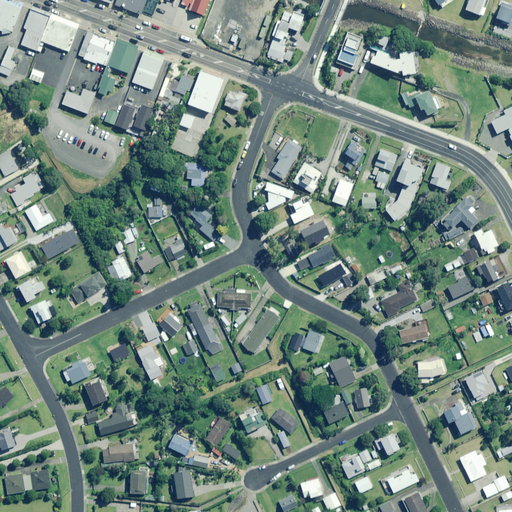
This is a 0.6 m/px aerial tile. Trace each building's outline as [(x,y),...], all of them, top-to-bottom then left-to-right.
[(22,3),(15,0),(0,0),(0,26),(11,31),(22,3)] [(116,0),(115,5),(142,15),(147,0),(116,0)] [(158,0),(148,0),(144,12),(150,14),(155,1),(158,2),(158,0)] [(209,0),(182,0),(181,4),(190,7),(189,9),(204,15),(209,0)] [(225,2),(220,0),(213,17),(230,23),(238,25),(241,16),(233,12),(232,15),(229,14),(231,9),(223,7),(225,2)] [(435,0),(441,9),(454,1),(452,0),(435,0)] [(489,0),(468,0),(465,10),(483,17),(489,0)] [(510,5),(501,1),(492,23),(511,30),(511,3),(510,3),(510,5)] [(60,16),(32,5),(23,27),(26,28),(24,34),(20,44),(36,50),(40,40),(68,51),(79,24),(60,16)] [(263,10),(252,6),(244,31),(252,34),(255,24),(258,25),(263,10)] [(284,37),(287,38),(289,34),(287,33),(288,28),(298,32),(304,16),(295,13),(294,16),(284,12),(281,22),(278,21),(272,36),(274,37),(266,57),(282,63),(283,60),(289,62),(293,53),(285,50),(286,47),(284,46),(286,42),(282,41),(284,37)] [(272,21),(264,18),(260,29),(268,32),(272,21)] [(115,41),(85,30),(76,53),(105,65),(115,41)] [(362,37),(349,32),(338,61),(354,66),(357,56),(355,55),(362,37)] [(255,39),(242,35),(240,42),(253,47),(255,39)] [(389,40),(379,36),(376,44),(385,48),(389,40)] [(138,49),(116,40),(107,64),(129,73),(138,49)] [(14,47),(8,45),(0,65),(0,71),(8,75),(14,62),(9,60),(14,47)] [(164,57),(144,49),(131,81),(151,89),(164,57)] [(396,74),(398,72),(402,73),(402,76),(415,74),(412,51),(399,53),(400,60),(396,59),(395,62),(388,59),(389,56),(378,51),(375,57),(373,56),(370,64),(396,74)] [(43,72),(32,67),(28,78),(38,82),(43,72)] [(224,79),(200,69),(187,102),(211,112),(224,79)] [(171,74),(167,73),(157,98),(161,100),(166,87),(170,88),(172,82),(168,81),(171,74)] [(193,79),(181,74),(174,90),(184,94),(186,90),(188,91),(193,79)] [(116,79),(104,75),(98,91),(105,94),(107,89),(111,91),(116,79)] [(66,91),(61,103),(87,112),(94,93),(81,88),(78,95),(66,91)] [(228,94),(227,94),(224,101),(225,102),(223,107),(240,113),(247,95),(238,92),(237,95),(229,91),(228,94)] [(424,118),(438,111),(437,110),(441,109),(436,97),(431,99),(428,91),(421,94),(420,92),(408,97),(407,94),(403,95),(406,101),(409,109),(418,105),(421,111),(424,118)] [(177,105),(180,99),(171,95),(168,102),(177,105)] [(510,137),(509,137),(511,144),(511,143),(511,107),(504,112),(505,116),(491,122),(497,135),(507,130),(510,137)] [(118,113),(108,109),(103,120),(113,124),(118,113)] [(194,117),(184,113),(179,124),(189,128),(194,117)] [(236,122),(228,115),(224,120),(232,127),(236,122)] [(279,154),(276,159),(276,165),(271,172),(284,179),(298,156),(297,156),(302,148),(297,145),(298,144),(288,137),(287,139),(285,137),(282,141),(284,143),(278,153),(279,154)] [(366,151),(352,142),(344,155),(349,158),(347,161),(356,167),(366,151)] [(23,168),(12,148),(0,155),(0,168),(5,177),(23,168)] [(397,156),(381,150),(375,166),(391,172),(397,156)] [(419,180),(423,170),(410,165),(410,163),(405,161),(396,182),(404,185),(397,202),(386,211),(394,221),(408,210),(417,190),(409,187),(411,183),(419,180)] [(211,165),(186,164),(185,179),(192,179),(192,187),(204,187),(205,178),(208,178),(208,172),(211,173),(211,165)] [(321,174),(305,164),(293,182),(312,194),(317,187),(315,185),(321,174)] [(451,182),(446,180),(447,177),(450,179),(453,172),(449,171),(450,169),(437,164),(429,184),(447,191),(451,182)] [(389,176),(379,172),(375,182),(378,183),(376,187),(384,190),(389,176)] [(45,188),(38,175),(37,176),(35,173),(31,175),(23,180),(26,184),(21,187),(20,184),(15,187),(17,192),(11,195),(17,207),(24,203),(23,202),(34,196),(33,194),(45,188)] [(353,185),(339,180),(332,202),(346,207),(353,185)] [(265,204),(268,211),(285,202),(285,198),(291,200),(294,193),(267,183),(264,191),(269,192),(268,203),(265,204)] [(376,194),(362,194),(362,209),(376,209),(376,194)] [(475,213),(474,208),(472,206),(474,204),(475,201),(471,197),(468,197),(466,199),(465,198),(443,220),(452,229),(461,221),(468,229),(477,220),(473,216),(475,213)] [(161,207),(161,199),(155,200),(155,208),(148,208),(148,218),(167,217),(166,207),(161,207)] [(303,205),(301,201),(292,205),(296,213),(291,216),(295,224),(314,215),(308,203),(303,205)] [(212,217),(196,203),(188,213),(203,226),(199,230),(214,243),(221,235),(207,223),(212,217)] [(36,232),(54,222),(49,213),(47,214),(43,205),(37,208),(36,206),(25,212),(36,232)] [(316,242),(317,245),(324,241),(323,238),(330,235),(324,220),(304,230),(311,244),(316,242)] [(25,232),(20,223),(16,225),(21,234),(25,232)] [(4,231),(0,225),(0,224),(0,251),(16,243),(8,228),(4,231)] [(120,228),(121,233),(125,245),(137,241),(136,238),(138,237),(136,228),(127,231),(126,226),(120,228)] [(445,243),(465,233),(461,226),(441,237),(445,243)] [(498,246),(490,232),(484,235),(481,230),(473,234),(482,251),(484,250),(485,252),(486,251),(488,255),(495,252),(493,249),(498,246)] [(188,253),(179,235),(173,238),(177,246),(171,249),(170,248),(164,250),(170,262),(188,253)] [(43,248),(41,249),(43,254),(45,254),(48,260),(57,256),(63,253),(59,245),(53,248),(49,239),(41,243),(43,248)] [(125,252),(122,244),(116,247),(119,254),(125,252)] [(478,259),(474,248),(463,253),(468,264),(478,259)] [(31,271),(21,252),(5,261),(15,279),(31,271)] [(152,260),(147,252),(141,256),(143,260),(136,264),(143,275),(162,262),(159,256),(152,260)] [(112,263),(113,265),(107,268),(114,281),(120,279),(121,281),(132,276),(122,257),(112,263)] [(507,275),(500,258),(476,268),(483,285),(507,275)] [(334,266),(332,261),(322,266),(322,268),(319,270),(323,277),(325,276),(332,289),(343,283),(338,274),(339,273),(335,266),(334,266)] [(360,270),(355,264),(351,268),(356,274),(360,270)] [(402,271),(400,266),(390,271),(392,275),(402,271)] [(389,277),(386,271),(377,275),(376,272),(366,277),(370,286),(389,277)] [(70,291),(78,304),(84,300),(85,301),(91,298),(90,296),(97,292),(107,285),(99,272),(70,291)] [(356,282),(350,273),(342,278),(348,287),(356,282)] [(469,283),(466,277),(456,281),(457,282),(447,287),(453,299),(474,290),(471,282),(469,283)] [(511,280),(508,282),(495,288),(500,299),(501,301),(497,302),(502,313),(506,311),(511,308),(511,280)] [(32,287),(29,281),(18,287),(27,303),(36,298),(34,295),(46,289),(42,282),(32,287)] [(398,288),(400,293),(388,298),(386,294),(379,298),(389,317),(400,312),(399,309),(418,300),(409,283),(398,288)] [(250,309),(251,294),(245,294),(245,290),(225,289),(225,293),(218,293),(217,307),(229,308),(229,310),(239,311),(239,308),(250,309)] [(493,302),(488,292),(479,296),(484,307),(493,302)] [(50,299),(45,301),(30,308),(38,324),(58,315),(50,299)] [(434,308),(431,301),(420,306),(423,313),(434,308)] [(215,334),(200,304),(187,311),(204,345),(206,350),(209,349),(212,355),(224,350),(216,334),(215,334)] [(450,309),(445,311),(449,321),(455,318),(450,309)] [(271,339),(267,336),(280,318),(268,310),(242,345),(254,354),(264,340),(268,343),(271,339)] [(179,321),(171,313),(159,326),(173,338),(182,327),(178,323),(179,321)] [(246,319),(242,314),(235,321),(239,326),(246,319)] [(232,323),(226,315),(221,319),(227,327),(232,323)] [(432,337),(427,320),(417,323),(418,327),(399,332),(402,345),(432,337)] [(467,331),(463,325),(454,330),(458,336),(467,331)] [(318,354),(325,337),(309,331),(306,338),(294,334),(288,349),(297,352),(300,347),(302,348),(300,351),(303,352),(305,349),(308,350),(307,354),(309,355),(311,351),(318,354)] [(178,353),(171,339),(165,342),(172,356),(178,353)] [(198,351),(193,340),(182,345),(188,356),(198,351)] [(162,365),(152,344),(137,351),(151,381),(162,375),(159,367),(162,365)] [(356,381),(344,356),(329,364),(341,388),(356,381)] [(67,372),(63,373),(67,382),(71,380),(73,384),(90,376),(88,371),(94,368),(89,357),(71,365),(65,368),(67,372)] [(430,377),(430,379),(433,378),(433,377),(446,373),(441,359),(430,363),(417,363),(418,376),(419,376),(419,378),(430,377)] [(242,371),(238,364),(231,367),(235,375),(242,371)] [(226,379),(220,366),(211,371),(217,383),(226,379)] [(324,372),(322,368),(313,373),(315,377),(324,372)] [(108,394),(103,381),(86,387),(93,406),(107,401),(105,396),(108,394)] [(509,387),(507,383),(497,388),(500,392),(509,387)] [(272,401),(265,385),(256,389),(263,405),(272,401)] [(0,409),(14,398),(5,387),(0,391),(0,409)] [(353,402),(346,389),(339,392),(346,406),(353,402)] [(370,407),(366,389),(354,391),(358,409),(370,407)] [(348,416),(342,402),(322,411),(328,425),(348,416)] [(466,413),(461,402),(453,405),(454,407),(442,412),(448,424),(454,422),(460,435),(476,428),(469,412),(466,413)] [(96,423),(100,436),(139,425),(135,411),(130,413),(128,407),(127,406),(126,405),(125,404),(123,404),(122,404),(121,404),(120,404),(119,405),(118,405),(117,406),(116,407),(116,408),(115,409),(115,410),(117,417),(96,423)] [(264,426),(256,408),(239,416),(247,434),(264,426)] [(280,408),(272,418),(290,434),(299,424),(280,408)] [(99,421),(96,413),(86,415),(88,424),(99,421)] [(231,425),(220,418),(206,440),(217,447),(231,425)] [(17,446),(12,431),(11,427),(1,430),(2,434),(0,434),(0,444),(2,450),(17,446)] [(290,446),(284,431),(277,434),(284,449),(290,446)] [(191,442),(190,442),(191,440),(178,434),(177,436),(174,435),(168,448),(185,455),(191,442)] [(394,454),(393,452),(399,449),(392,434),(382,439),(381,437),(374,441),(379,450),(383,448),(387,456),(388,455),(389,457),(394,454)] [(121,445),(121,444),(109,445),(109,450),(103,451),(104,463),(139,461),(138,453),(133,453),(132,445),(121,445)] [(240,454),(226,444),(222,450),(236,460),(240,454)] [(511,448),(508,450),(507,448),(501,451),(503,457),(511,452),(511,448)] [(222,453),(214,449),(212,452),(220,457),(222,453)] [(367,450),(359,454),(362,460),(364,459),(366,463),(372,460),(369,454),(367,450)] [(477,457),(475,451),(460,459),(471,482),(486,475),(482,467),(486,465),(481,455),(477,457)] [(187,465),(194,466),(206,469),(209,458),(196,456),(195,459),(189,458),(187,465)] [(365,471),(359,457),(341,465),(348,479),(360,474),(365,471)] [(381,465),(378,460),(367,465),(370,471),(381,465)] [(190,471),(186,472),(185,465),(178,466),(178,473),(174,473),(178,499),(193,497),(190,471)] [(25,491),(30,490),(33,490),(33,491),(51,488),(49,470),(30,473),(31,475),(23,477),(23,475),(5,477),(8,495),(26,492),(25,491)] [(401,474),(402,476),(394,479),(392,476),(386,479),(384,480),(386,483),(383,484),(386,489),(390,487),(393,494),(419,482),(415,474),(411,477),(408,470),(401,474)] [(148,472),(131,471),(130,494),(147,495),(148,472)] [(490,475),(493,482),(494,483),(482,489),(487,498),(510,488),(504,476),(500,479),(497,472),(490,475)] [(372,488),(367,477),(354,483),(360,494),(372,488)] [(309,497),(310,499),(314,497),(316,502),(324,499),(318,479),(300,485),(304,499),(309,497)] [(425,511),(427,511),(419,493),(405,499),(410,511),(425,511)] [(324,499),(323,500),(328,511),(334,509),(335,511),(338,511),(340,511),(338,507),(341,506),(335,494),(324,499)] [(286,511),(298,507),(293,495),(279,502),(283,511),(286,511)] [(393,511),(394,511),(389,502),(379,507),(381,511),(393,511)]
